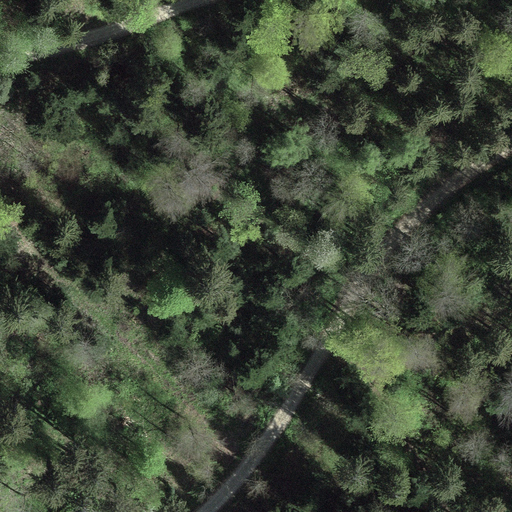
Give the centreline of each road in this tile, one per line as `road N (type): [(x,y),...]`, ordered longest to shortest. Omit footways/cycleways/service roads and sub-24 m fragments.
road 1 (track): [(206,511),(286,412),(364,274),(445,186),(511,142)]
road 2 (track): [(183,0),(0,60)]
